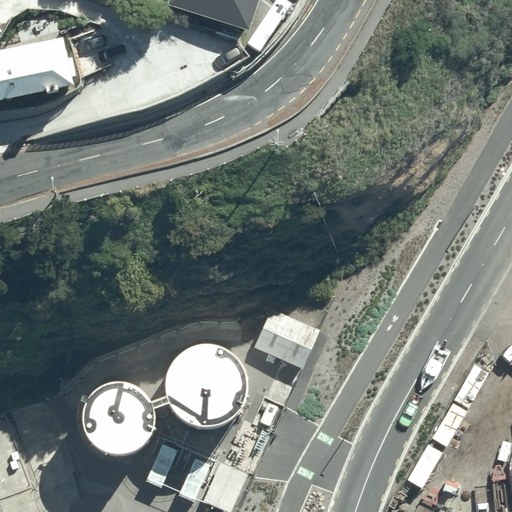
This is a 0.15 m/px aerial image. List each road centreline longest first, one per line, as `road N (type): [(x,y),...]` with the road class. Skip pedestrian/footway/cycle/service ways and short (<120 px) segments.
road 1 (secondary): [(343,0),(278,83),(231,115),(0,181)]
road 2 (unclassified): [(511,215),(406,396),(354,511)]
